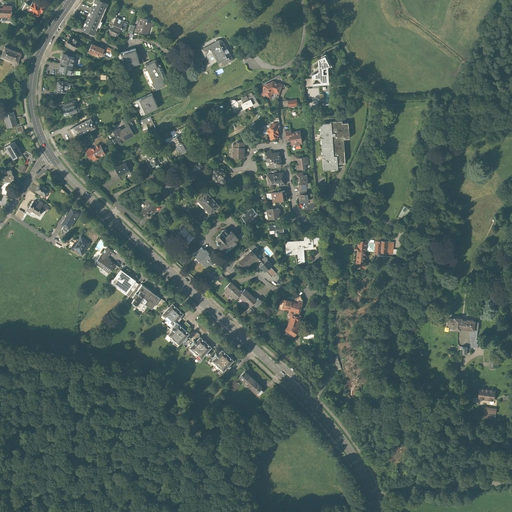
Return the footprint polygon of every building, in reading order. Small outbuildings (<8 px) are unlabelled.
[(99,0),(96,0),(92,9),(104,14),(108,4),(99,0)] [(32,3),(31,6),(28,10),(31,12),(30,13),(33,15),(34,14),(39,16),(45,7),(41,4),(40,5),(35,1),(33,4),(32,3)] [(27,12),(28,10),(31,6),(26,3),(22,9),(27,12)] [(12,6),(0,5),(0,16),(2,17),(2,21),(6,22),(6,18),(11,18),(12,6)] [(92,9),(87,19),(99,25),(104,14),(92,9)] [(147,19),(140,17),(135,31),(147,34),(150,25),(153,26),(154,23),(146,21),(147,19)] [(111,29),(109,34),(116,37),(118,33),(117,33),(120,27),(125,29),(128,23),(116,18),(113,24),(114,25),(112,30),(111,29)] [(95,35),(99,25),(87,19),(83,30),(95,35)] [(80,42),(70,36),(65,45),(74,50),(80,42)] [(218,39),(200,48),(204,55),(211,51),(219,66),(232,59),(222,40),(221,39),(220,39),(219,39),(218,39)] [(104,48),(92,43),(88,52),(96,55),(96,54),(101,56),(104,48)] [(21,53),(5,47),(1,56),(17,63),(21,53)] [(136,48),(121,52),(125,67),(140,63),(136,48)] [(252,58),(249,51),(240,56),(243,63),(252,58)] [(68,54),(63,53),(61,63),(73,66),(75,57),(68,55),(68,54)] [(320,71),(313,74),(314,78),(314,83),(316,83),(329,82),(328,67),(331,65),(327,54),(319,59),(320,71)] [(156,59),(145,64),(146,68),(147,73),(149,77),(151,82),(155,87),(156,89),(167,85),(165,80),(167,79),(160,64),(158,65),(156,59)] [(73,66),(61,63),(59,71),(71,74),(73,66)] [(314,83),(314,78),(306,78),(307,86),(316,86),(316,83),(314,83)] [(68,81),(57,81),(57,92),(67,93),(68,81)] [(263,85),(260,95),(269,97),(270,93),(274,92),(278,93),(281,84),(272,81),(263,85)] [(153,93),(138,100),(144,114),(159,108),(153,93)] [(258,105),(253,94),(248,97),(252,104),(253,107),(258,105)] [(244,108),(252,104),(248,97),(234,103),(236,108),(235,108),(237,115),(245,112),(244,108)] [(74,101),(63,105),(65,113),(70,112),(71,115),(78,113),(74,101)] [(13,112),(4,114),(8,127),(17,125),(13,112)] [(153,122),(150,116),(138,121),(146,140),(158,135),(155,127),(152,128),(153,131),(148,132),(145,125),(153,122)] [(91,118),(73,127),(73,128),(71,129),(75,137),(77,135),(78,137),(96,127),(91,118)] [(320,139),(321,147),(343,145),(343,139),(349,139),(348,123),(341,124),(341,121),(330,121),(330,123),(319,124),(320,135),(322,134),(322,139),(320,139)] [(133,132),(128,123),(125,125),(127,127),(121,130),(120,128),(113,132),(120,144),(134,135),(133,132)] [(276,123),(271,124),(271,126),(268,126),(268,128),(266,129),(267,135),(268,134),(269,139),(270,138),(270,139),(274,139),(274,138),(277,138),(277,136),(277,133),(278,133),(276,123)] [(290,130),(284,131),(285,139),(289,139),(290,145),(295,144),(295,149),(299,148),(299,144),(301,144),(299,131),(290,133),(290,130)] [(180,133),(169,139),(173,146),(174,146),(179,155),(186,151),(185,148),(187,147),(180,133)] [(93,141),(95,145),(100,143),(105,152),(118,145),(114,138),(108,141),(105,134),(93,141)] [(15,142),(6,146),(13,159),(22,155),(15,142)] [(244,143),(235,142),(235,145),(232,145),(232,150),(233,150),(233,154),(232,154),(231,158),(243,159),(243,154),(242,154),(243,148),(244,148),(244,143)] [(91,147),(86,150),(90,158),(92,157),(93,160),(105,154),(105,152),(100,143),(95,145),(96,146),(92,148),(91,147)] [(344,163),(343,145),(321,147),(321,155),(324,155),(324,159),(322,159),(322,170),(337,169),(337,164),(344,163)] [(150,167),(154,165),(155,168),(158,167),(157,164),(159,163),(152,149),(143,153),(150,167)] [(272,154),(265,155),(265,160),(267,160),(268,168),(281,167),(280,159),(279,153),(272,154)] [(300,155),(293,156),(293,160),(297,159),(298,165),(295,165),(296,169),(305,168),(304,164),(308,164),(307,157),(301,158),(300,155)] [(169,161),(167,156),(161,159),(164,164),(169,161)] [(187,167),(184,169),(185,170),(189,179),(197,176),(195,171),(202,166),(196,160),(187,167)] [(124,163),(114,168),(118,178),(119,179),(121,179),(122,180),(123,179),(124,177),(124,175),(129,173),(124,163)] [(187,167),(183,163),(178,166),(181,173),(185,170),(184,169),(187,167)] [(27,167),(21,164),(18,170),(24,172),(27,167)] [(225,175),(217,167),(215,170),(213,170),(212,171),(212,172),(213,173),(211,175),(212,176),(211,178),(211,179),(213,180),(216,180),(221,184),(223,184),(224,182),(224,180),(225,180),(225,175)] [(2,171),(5,184),(10,182),(15,180),(12,168),(2,171)] [(277,173),(266,175),(268,187),(271,187),(270,184),(278,182),(279,186),(284,185),(282,172),(277,173)] [(302,173),(296,174),(296,177),(297,177),(298,184),(305,183),(307,183),(306,176),(302,176),(302,173)] [(176,189),(173,182),(177,181),(174,175),(162,181),(168,193),(173,190),(176,189)] [(5,184),(2,189),(1,194),(7,195),(8,191),(9,189),(12,188),(10,182),(5,184)] [(306,190),(305,183),(298,184),(299,188),(297,188),(297,191),(299,191),(306,190)] [(50,190),(39,184),(34,192),(45,198),(50,190)] [(275,193),(266,194),(267,200),(272,199),(272,202),(286,200),(285,191),(281,192),(275,193)] [(219,207),(206,193),(197,201),(210,215),(219,207)] [(299,195),(298,195),(299,203),(306,202),(307,202),(307,199),(306,194),(299,195)] [(155,207),(147,198),(143,202),(146,205),(140,211),(145,217),(155,207)] [(37,204),(33,201),(28,209),(32,212),(39,216),(43,210),(44,209),(37,204)] [(39,201),(37,204),(44,209),(43,210),(46,212),(49,207),(39,201)] [(251,208),(242,217),(247,223),(257,214),(251,208)] [(78,214),(71,209),(61,224),(64,226),(69,229),(78,214)] [(275,209),(266,210),(267,220),(273,219),(273,218),(278,217),(277,213),(279,212),(279,209),(275,209)] [(19,210),(16,215),(22,219),(25,214),(19,210)] [(190,225),(191,226),(196,230),(200,225),(194,220),(190,225)] [(282,224),(268,226),(269,234),(274,233),(274,236),(278,236),(278,232),(283,231),(282,224)] [(191,226),(187,231),(189,232),(192,235),(196,230),(191,226)] [(183,227),(174,236),(181,242),(189,232),(187,231),(183,227)] [(253,241),(243,230),(237,236),(247,246),(253,241)] [(237,238),(230,231),(224,236),(220,232),(214,237),(217,239),(214,242),(222,251),(237,238)] [(192,235),(189,232),(181,242),(179,244),(183,248),(193,236),(192,235)] [(303,241),(285,243),(286,255),(297,254),(298,264),(303,263),(302,251),(313,250),(312,244),(319,244),(318,236),(303,237),(303,241)] [(81,237),(72,249),(82,255),(90,243),(81,237)] [(365,241),(357,240),(357,246),(354,246),(354,250),(357,250),(355,268),(365,269),(365,264),(364,264),(365,251),(374,252),(374,253),(380,254),(380,252),(386,252),(386,254),(392,255),(393,242),(375,241),(375,243),(365,242),(365,241)] [(107,246),(96,262),(104,268),(103,269),(108,274),(109,272),(115,265),(109,261),(110,260),(107,258),(113,251),(107,246)] [(201,247),(193,254),(199,261),(200,261),(200,260),(197,257),(204,251),(201,247)] [(205,250),(204,251),(197,257),(200,260),(200,261),(205,267),(213,260),(207,254),(208,253),(205,250)] [(250,251),(238,262),(244,269),(256,258),(250,251)] [(263,265),(259,267),(264,272),(265,271),(269,267),(271,266),(267,261),(263,265)] [(119,268),(115,265),(109,272),(114,276),(119,268)] [(222,267),(217,270),(221,275),(225,272),(222,267)] [(275,274),(269,267),(265,271),(271,277),(275,274)] [(139,283),(121,270),(113,281),(117,284),(118,283),(125,288),(124,290),(130,294),(139,283)] [(221,275),(217,270),(210,275),(213,280),(216,279),(221,275)] [(145,304),(153,293),(141,284),(132,297),(134,299),(131,303),(137,307),(141,301),(145,304)] [(241,294),(230,284),(224,290),(235,301),(238,297),(241,294)] [(244,291),(241,294),(238,297),(249,308),(256,301),(244,291)] [(166,303),(153,293),(145,304),(152,309),(156,312),(166,303)] [(281,309),(284,300),(281,299),(278,310),(289,313),(293,315),(294,313),(281,309)] [(302,303),(297,302),(296,304),(293,303),(284,300),(281,309),(294,313),(298,314),(302,303)] [(172,305),(162,316),(173,326),(183,316),(172,305)] [(293,315),(289,313),(287,319),(290,320),(287,328),(284,331),(293,338),(297,332),(295,330),(300,316),(297,315),(297,316),(293,315)] [(461,317),(453,316),(452,318),(447,317),(446,324),(452,324),(451,329),(459,330),(459,328),(467,329),(471,329),(469,339),(471,339),(470,343),(471,343),(471,347),(477,347),(478,343),(477,343),(478,339),(476,339),(478,320),(461,318),(461,317)] [(178,324),(170,333),(177,339),(185,330),(178,324)] [(210,331),(202,324),(201,325),(200,324),(199,324),(198,325),(198,326),(199,327),(199,328),(206,335),(210,331)] [(185,330),(177,339),(182,343),(189,334),(185,330)] [(178,347),(182,343),(177,339),(170,333),(166,337),(178,347)] [(200,336),(197,333),(195,333),(192,337),(192,338),(196,342),(200,338),(200,336)] [(200,338),(196,342),(204,349),(208,345),(200,338)] [(204,349),(196,342),(193,345),(201,353),(204,349)] [(201,353),(193,345),(189,349),(197,356),(201,353)] [(211,348),(208,345),(204,349),(201,353),(197,356),(201,360),(211,348)] [(226,362),(229,358),(222,351),(218,354),(226,362)] [(226,362),(218,354),(215,358),(222,365),(226,362)] [(222,365),(215,358),(211,361),(219,369),(222,365)] [(222,365),(219,369),(223,373),(234,362),(229,358),(226,362),(222,365)] [(247,388),(253,381),(245,373),(239,380),(247,388)] [(240,385),(234,381),(229,388),(234,393),(240,385)] [(262,389),(253,381),(247,388),(256,395),(257,394),(260,390),(262,389)] [(497,390),(481,388),(480,398),(496,399),(497,390)] [(496,407),(482,406),(481,419),(494,420),(496,407)]
